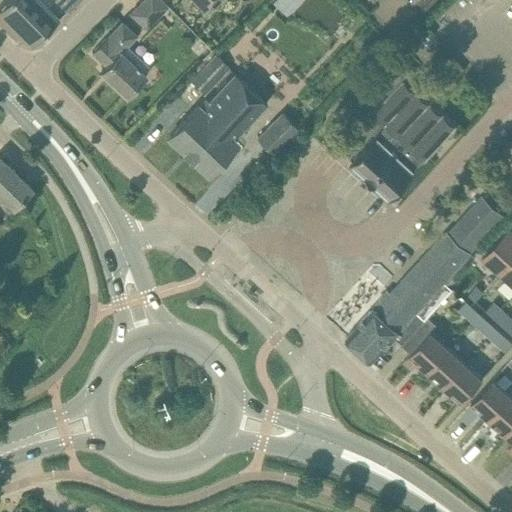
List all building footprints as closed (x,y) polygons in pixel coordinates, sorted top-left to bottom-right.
[(5,0),(0,5),(0,8),(33,42),(74,0),(5,0)] [(167,5),(161,0),(142,0),(140,3),(155,18),(167,5)] [(195,0),(208,13),(220,0),(195,0)] [(409,0),(421,12),(434,0),(409,0)] [(107,36),(92,51),(107,65),(101,70),(127,94),(146,73),(122,51),(137,35),(122,21),(108,36),(107,36)] [(215,54),(192,79),(205,91),(228,66),(215,54)] [(387,124),(424,158),(426,159),(457,125),(417,88),(419,78),(414,70),(409,66),(402,65),(395,66),(390,70),(387,75),(386,80),(387,86),(390,91),(373,111),(387,124)] [(170,135),(209,172),(237,141),(233,138),(267,102),(235,72),(202,108),(198,104),(170,135)] [(258,138),(272,152),(297,127),(283,112),(258,138)] [(415,168),(424,158),(387,124),(378,134),(377,134),(351,161),(391,198),(416,170),(415,168)] [(511,142),(503,150),(511,160),(511,142)] [(1,202),(9,210),(32,187),(0,155),(0,193),(5,199),(1,202)] [(388,291),(347,337),(372,360),(373,359),(382,367),(452,288),(445,280),(471,252),(470,251),(503,214),(484,196),(450,232),(448,231),(391,293),(388,291)] [(482,258),(500,274),(511,260),(511,230),(509,228),(482,258)] [(511,260),(500,274),(511,284),(511,260)] [(469,294),(474,299),(476,301),(483,293),(476,286),(469,294)] [(467,301),(460,309),(469,317),(476,309),(467,301)] [(494,302),(486,310),(494,317),(501,308),(494,302)] [(511,317),(501,308),(494,317),(511,332),(511,317)] [(488,320),(481,328),(489,335),(496,327),(488,320)] [(496,327),(489,335),(498,344),(505,336),(496,327)] [(418,362),(427,370),(449,346),(431,330),(404,360),(413,368),(418,362)] [(427,370),(444,386),(466,362),(449,346),(427,370)] [(466,362),(444,386),(462,402),(484,378),(466,362)] [(472,403),(489,418),(511,394),(494,378),(472,403)] [(489,418),(506,434),(511,428),(511,395),(511,394),(489,418)]
